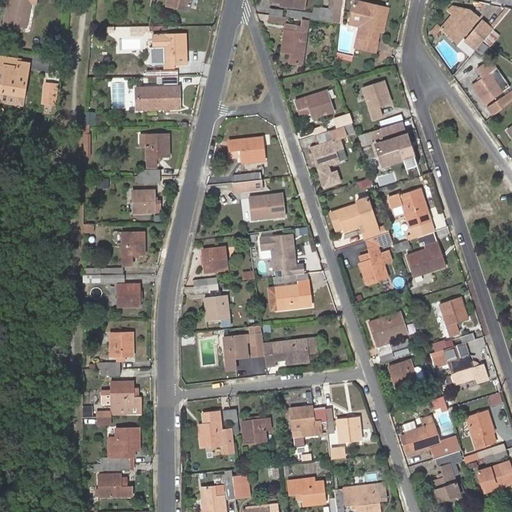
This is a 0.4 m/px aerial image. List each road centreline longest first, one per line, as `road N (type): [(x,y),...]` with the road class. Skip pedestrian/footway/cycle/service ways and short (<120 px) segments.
road 1 (track): [(90,0),(74,130),(76,511)]
road 2 (residential): [(511,365),(410,58),(415,36)]
road 3 (residential): [(212,103),(168,298),(170,391)]
road 4 (residential): [(279,97),(368,368)]
road 5 (residential): [(368,368),(170,391)]
road 6 (residential): [(511,172),(415,36)]
road 7 (residential): [(368,368),(415,511)]
road 8 (residential): [(170,391),(171,511)]
